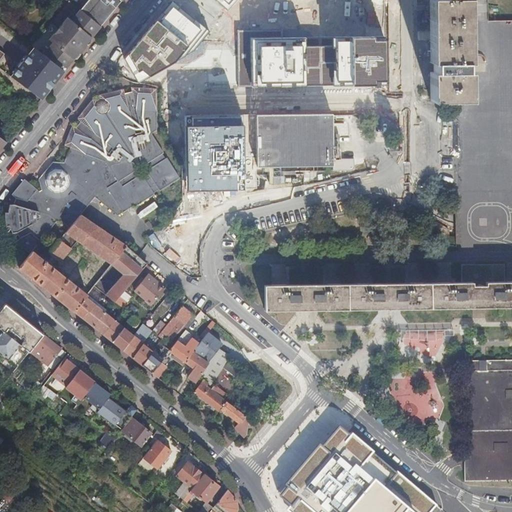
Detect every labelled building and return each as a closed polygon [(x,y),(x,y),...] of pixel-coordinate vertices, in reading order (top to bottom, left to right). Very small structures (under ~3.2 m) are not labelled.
[(86,33),(91,36),(92,34),(100,25),(98,24),(105,16),(106,17),(111,11),(106,8),(111,2),(113,3),(114,3),(115,2),(116,1),(117,0),(86,0),(71,19),(69,17),(50,40),(52,42),(43,54),(59,66),(63,70),(71,60),(73,58),(69,55),(75,47),(78,48),(79,47),(80,46),(81,45),(81,44),(81,42),(80,41),(86,33)] [(216,0),(227,9),(235,0),(216,0)] [(470,99),(468,21),(468,0),(428,0),(429,61),(433,61),(433,70),(430,70),(430,100),(458,99),(470,99)] [(171,2),(125,57),(136,81),(178,60),(208,30),(171,2)] [(50,40),(69,17),(67,16),(49,39),(50,40)] [(470,99),(458,99),(458,111),(460,191),(460,215),(461,223),(461,256),(462,281),(511,280),(511,359),(507,359),(506,306),(485,306),(472,307),(462,307),(463,318),(463,361),(464,449),(464,452),(464,458),(464,466),(464,470),(464,482),(511,480),(511,20),(480,21),(468,21),(470,99)] [(280,30),(236,31),(236,40),(237,86),(384,84),(383,41),(372,41),(372,34),(280,35),(280,30)] [(215,162),(215,193),(246,192),(246,179),(262,178),(262,170),(356,168),(355,159),(338,160),(338,134),(331,134),(331,116),(245,117),(245,124),(214,124),(215,137),(205,137),(206,162),(215,162)] [(66,231),(78,240),(112,262),(95,284),(93,282),(85,292),(78,286),(80,284),(76,281),(74,283),(48,262),(50,260),(46,257),(45,260),(32,250),(30,253),(19,266),(34,278),(62,300),(74,310),(86,296),(95,285),(115,301),(116,299),(121,294),(147,262),(126,245),(80,214),(66,231)] [(60,239),(72,247),(78,240),(66,231),(60,239)] [(61,261),(72,247),(60,239),(50,251),(49,252),(61,261)] [(146,274),(134,290),(151,304),(162,291),(151,281),(153,280),(146,274)] [(396,308),(462,307),(472,307),(485,306),(506,306),(511,306),(511,280),(462,281),(443,281),(388,282),(387,282),(264,284),(265,309),(304,309),(316,309),(382,308),(388,308),(396,308)] [(130,301),(121,294),(116,299),(126,307),(130,301)] [(95,303),(86,296),(74,310),(78,313),(84,318),(92,308),(95,303)] [(160,307),(172,314),(177,305),(166,298),(160,307)] [(88,321),(93,325),(105,311),(95,303),(92,308),(84,318),(88,321)] [(24,342),(21,346),(29,353),(30,352),(43,335),(27,322),(5,304),(0,309),(0,329),(2,332),(4,333),(7,329),(20,338),(21,336),(23,338),(24,342)] [(179,319),(184,323),(192,313),(182,305),(161,331),(166,335),(179,319)] [(115,319),(105,311),(93,325),(97,329),(103,333),(115,319)] [(192,313),(184,323),(182,326),(186,329),(196,316),(192,313)] [(125,326),(115,319),(103,333),(106,336),(113,341),(125,326)] [(215,322),(212,319),(205,329),(208,331),(215,322)] [(143,323),(139,328),(143,331),(147,326),(143,323)] [(134,334),(125,326),(113,341),(116,344),(123,349),(134,334)] [(194,351),(199,343),(190,336),(192,334),(186,329),(177,340),(193,351),(194,351)] [(194,351),(203,358),(211,346),(217,350),(219,347),(222,342),(208,331),(199,343),(194,351)] [(0,334),(0,354),(7,361),(20,345),(4,333),(2,332),(0,334)] [(144,342),(134,334),(123,349),(127,352),(133,357),(144,342)] [(48,366),(61,349),(58,346),(43,335),(30,352),(48,366)] [(193,351),(177,340),(169,350),(186,361),(193,351)] [(154,349),(144,342),(133,357),(137,360),(142,364),(154,349)] [(20,345),(7,361),(16,368),(29,353),(21,346),(20,345)] [(211,359),(222,367),(230,356),(219,347),(217,350),(211,359)] [(66,353),(61,349),(48,366),(42,374),(46,377),(66,353)] [(164,357),(154,349),(142,364),(147,368),(152,372),(161,361),(164,357)] [(203,358),(194,351),(193,351),(186,361),(202,373),(209,362),(203,358)] [(65,359),(52,375),(66,386),(79,370),(65,359)] [(227,400),(223,397),(211,387),(209,386),(222,367),(211,359),(209,362),(202,373),(198,378),(202,381),(195,390),(194,391),(219,410),(221,407),(227,400)] [(167,365),(161,361),(152,372),(158,377),(167,365)] [(94,382),(79,370),(66,386),(65,387),(75,396),(71,401),(77,405),(83,397),(94,382)] [(192,388),(195,390),(202,381),(198,378),(192,388)] [(41,384),(36,381),(32,388),(36,391),(41,384)] [(94,382),(83,397),(93,404),(91,408),(97,412),(108,398),(110,395),(94,382)] [(214,383),(211,387),(223,397),(227,392),(214,383)] [(48,389),(54,394),(58,389),(51,384),(48,389)] [(121,417),(128,422),(131,418),(137,410),(131,405),(125,411),(108,398),(97,412),(104,418),(103,420),(105,422),(107,420),(115,425),(121,417)] [(243,424),(240,428),(244,431),(246,415),(227,400),(221,407),(243,424)] [(128,422),(121,431),(127,436),(126,438),(129,440),(130,438),(140,446),(151,433),(131,418),(128,422)] [(350,430),(336,418),(273,494),(294,511),(428,511),(436,503),(350,430)] [(244,431),(240,428),(237,425),(228,435),(231,438),(243,434),(244,431)] [(106,450),(113,436),(103,431),(96,445),(106,450)] [(171,452),(156,440),(143,457),(158,468),(171,452)] [(137,464),(151,475),(155,469),(142,459),(137,464)] [(184,481),(175,493),(183,500),(203,474),(188,462),(177,476),(184,481)] [(183,500),(199,511),(209,511),(212,510),(213,507),(206,502),(218,486),(203,474),(183,500)] [(212,510),(214,511),(236,511),(238,509),(237,502),(227,489),(213,507),(212,510)]
